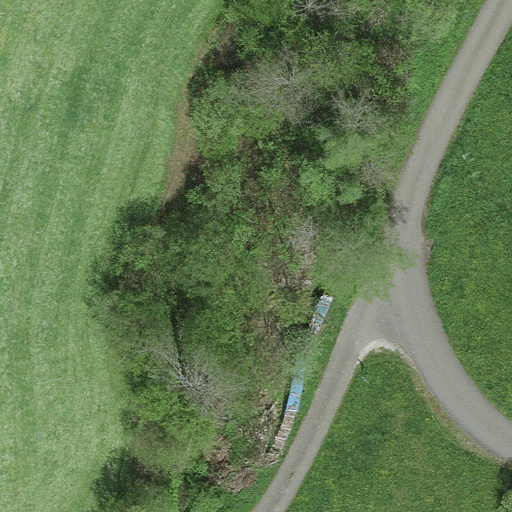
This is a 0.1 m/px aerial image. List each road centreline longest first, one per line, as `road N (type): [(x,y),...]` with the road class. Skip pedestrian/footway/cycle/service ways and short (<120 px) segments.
road 1 (residential): [(501,0),(416,175),(403,235),(409,292)]
road 2 (track): [(269,511),(351,340),(373,313),(409,292)]
road 3 (unclassified): [(409,292),(448,379),(511,442)]
